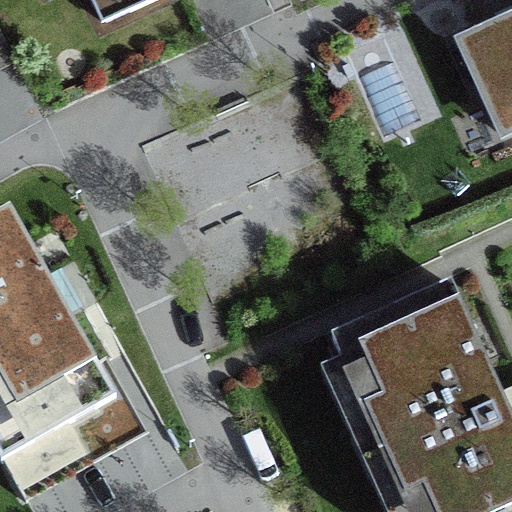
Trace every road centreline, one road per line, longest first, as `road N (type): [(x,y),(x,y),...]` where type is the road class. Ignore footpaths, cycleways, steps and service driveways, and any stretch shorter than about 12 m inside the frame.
road 1 (residential): [(246,511),(81,136)]
road 2 (residential): [(81,136),(373,0)]
